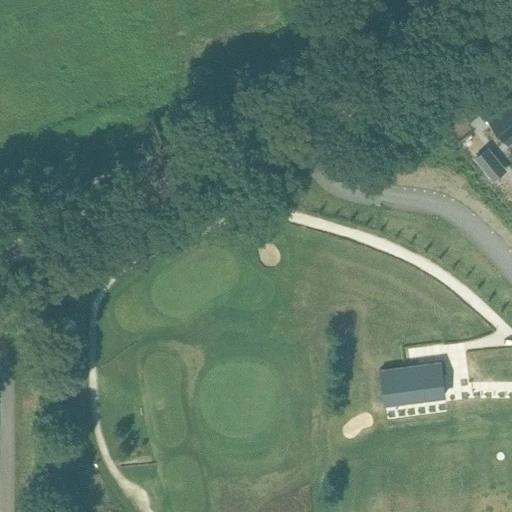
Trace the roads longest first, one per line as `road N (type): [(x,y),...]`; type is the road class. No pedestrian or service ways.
road 1 (unclassified): [(0,258),(377,97),(511,9)]
road 2 (residential): [(0,365),(9,394),(4,511)]
